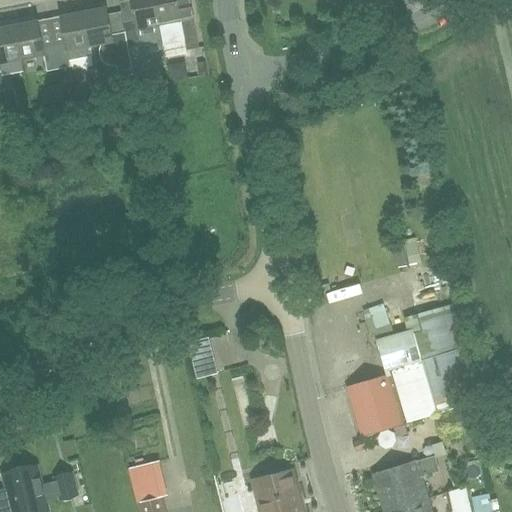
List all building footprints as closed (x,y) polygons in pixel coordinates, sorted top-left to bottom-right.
[(159,26),(153,0),(130,0),(134,20),(123,23),(125,33),(128,47),(148,44),(150,40),(148,28),(159,26)] [(153,0),(159,26),(163,47),(185,42),(186,51),(199,48),(189,0),(153,0)] [(85,12),(83,12),(90,47),(101,45),(99,51),(100,58),(104,63),(109,66),(116,67),(118,78),(133,75),(128,47),(125,33),(111,35),(106,8),(103,8),(103,6),(101,5),(86,8),(85,10),(85,12)] [(69,61),(92,57),(90,47),(83,12),(81,13),(81,11),(79,9),(64,12),(63,14),(63,16),(60,17),(66,44),(54,46),(59,70),(71,68),(69,61)] [(47,72),(59,70),(54,46),(43,49),(37,21),(35,22),(34,19),(32,18),(14,21),(21,60),(44,56),(47,72)] [(0,81),(2,81),(0,71),(0,64),(21,60),(14,21),(0,24),(0,81)] [(450,410),(479,401),(486,399),(492,397),(484,369),(467,307),(418,321),(414,324),(415,329),(411,330),(412,334),(420,358),(421,361),(391,370),(407,423),(444,411),(450,410)] [(421,361),(420,358),(412,334),(411,330),(377,340),(387,371),(391,370),(421,361)] [(347,390),(362,437),(404,424),(404,423),(403,423),(389,376),(347,389),(347,390)] [(416,463),(375,476),(385,509),(410,501),(411,504),(427,499),(421,480),(442,473),(437,457),(416,463)] [(6,488),(0,489),(0,511),(43,511),(48,511),(45,499),(59,496),(60,500),(78,495),(71,469),(54,473),(56,481),(40,485),(35,463),(1,472),(6,488)] [(300,511),(290,471),(255,480),(263,511),(300,511)] [(470,511),(465,488),(445,492),(449,511),(470,511)] [(473,511),(499,511),(495,493),(471,498),(473,511)] [(163,511),(160,497),(140,502),(142,511),(163,511)] [(410,501),(385,509),(386,511),(431,511),(427,499),(411,504),(410,501)]
